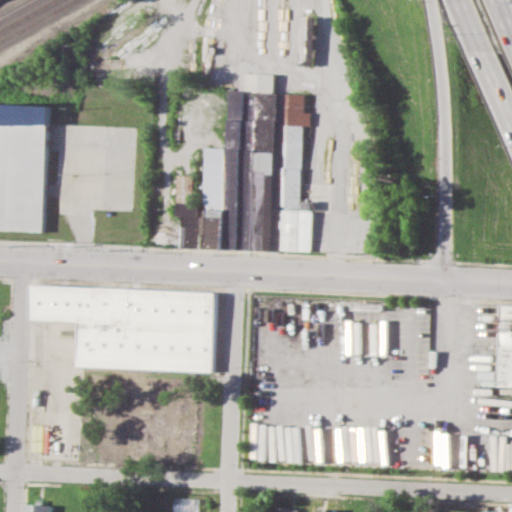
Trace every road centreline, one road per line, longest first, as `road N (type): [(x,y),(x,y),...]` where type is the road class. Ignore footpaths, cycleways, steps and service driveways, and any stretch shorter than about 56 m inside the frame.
road 1 (secondary): [(0,260),(511,283)]
road 2 (residential): [(0,470),(511,493)]
road 3 (motorway): [(440,0),(448,93),(442,280)]
road 4 (residential): [(22,261),(14,511)]
road 5 (residential): [(234,272),(228,511)]
